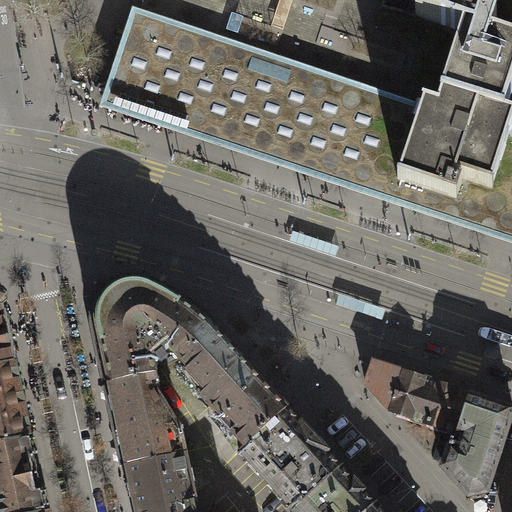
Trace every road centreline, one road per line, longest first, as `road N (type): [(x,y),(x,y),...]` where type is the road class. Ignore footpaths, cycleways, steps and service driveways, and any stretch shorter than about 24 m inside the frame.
road 1 (tertiary): [(511,293),(150,174),(16,143)]
road 2 (tertiary): [(33,225),(223,278),(511,377)]
road 3 (residential): [(33,225),(92,511)]
road 4 (residential): [(326,377),(449,511)]
